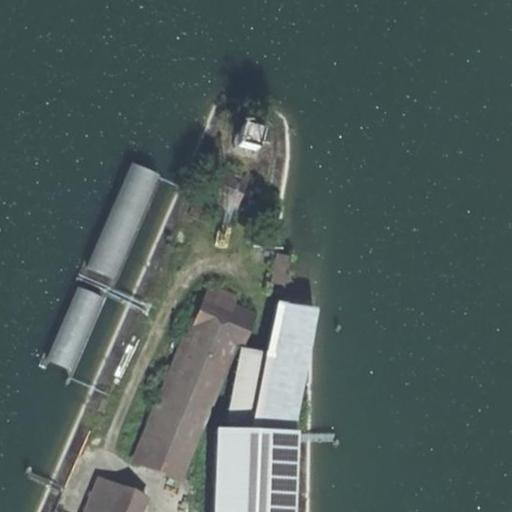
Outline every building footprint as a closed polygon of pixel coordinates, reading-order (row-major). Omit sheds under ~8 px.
[(241,188),(215,177),(207,194),(233,205),(241,188)] [(203,301),(190,332),(230,347),(237,350),(249,320),(203,301)] [(248,436),(289,437),(313,313),(272,306),(263,355),(240,351),(225,426),(248,430),(248,436)] [(190,332),(137,466),(176,482),(230,347),(190,332)] [(288,511),(292,437),(289,437),(248,436),(213,434),(209,511),(288,511)] [(95,483),(83,511),(137,511),(142,502),(95,483)]
